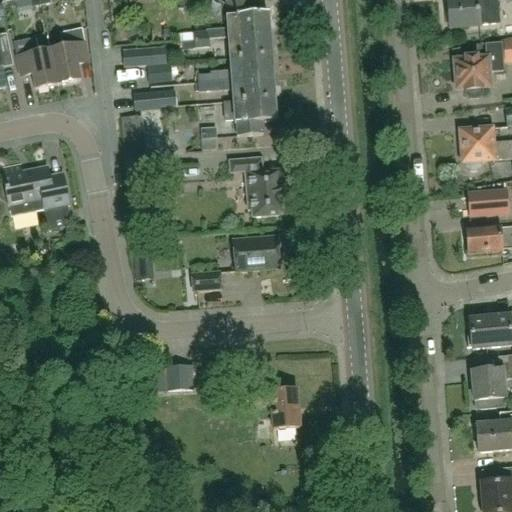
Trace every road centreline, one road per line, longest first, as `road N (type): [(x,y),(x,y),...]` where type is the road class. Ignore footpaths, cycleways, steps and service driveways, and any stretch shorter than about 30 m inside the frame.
road 1 (residential): [(355,315),(161,332),(137,325),(120,300),(95,167)]
road 2 (tertiary): [(355,315),(331,0)]
road 3 (residential): [(420,304),(396,0)]
road 4 (residential): [(438,511),(420,304)]
road 5 (tertiary): [(370,511),(355,315)]
road 6 (residential): [(95,167),(109,146),(95,0)]
road 7 (residential): [(95,167),(82,132),(48,124),(0,135)]
